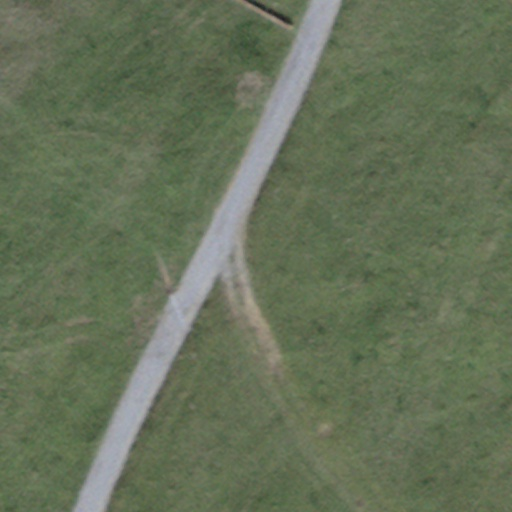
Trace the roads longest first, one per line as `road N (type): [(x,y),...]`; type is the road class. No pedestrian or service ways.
road 1 (track): [(85,511),(108,447),(265,135),(319,0)]
road 2 (track): [(214,233),(253,341),(317,439),(383,511)]
